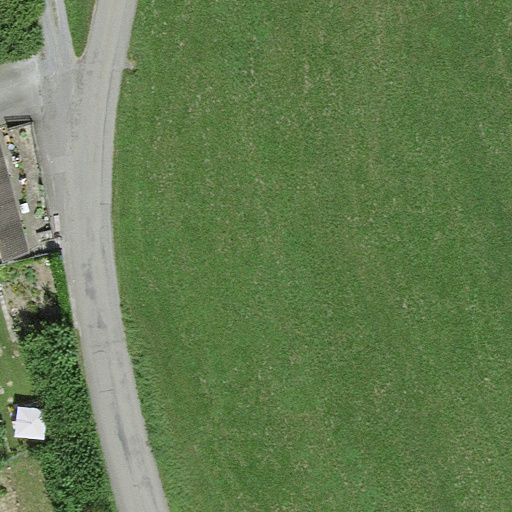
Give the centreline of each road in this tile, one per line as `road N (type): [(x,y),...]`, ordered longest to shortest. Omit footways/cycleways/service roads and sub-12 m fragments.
road 1 (unclassified): [(117,0),(104,40),(89,236),(145,511)]
road 2 (track): [(89,236),(59,0)]
